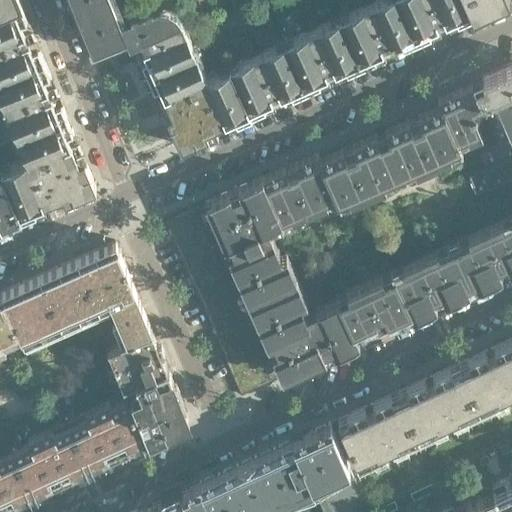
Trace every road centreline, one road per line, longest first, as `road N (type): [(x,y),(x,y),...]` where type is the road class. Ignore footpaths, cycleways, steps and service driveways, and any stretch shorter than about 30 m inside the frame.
road 1 (residential): [(511,25),(124,199)]
road 2 (residential): [(219,449),(335,393),(373,358),(511,296)]
road 3 (residential): [(219,449),(135,231)]
road 4 (residential): [(124,199),(43,0)]
road 5 (residential): [(41,511),(108,481),(169,474),(219,449)]
road 6 (residential): [(124,199),(0,250)]
